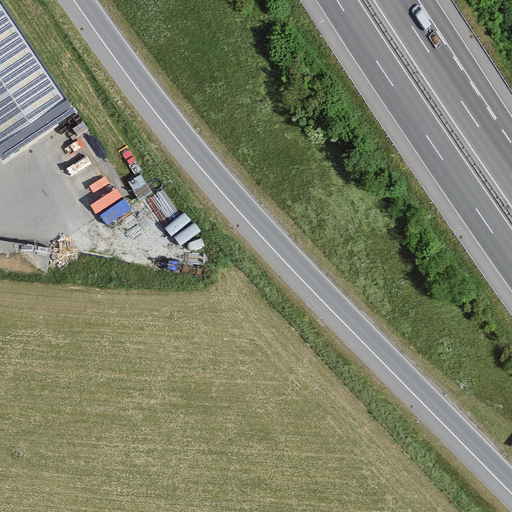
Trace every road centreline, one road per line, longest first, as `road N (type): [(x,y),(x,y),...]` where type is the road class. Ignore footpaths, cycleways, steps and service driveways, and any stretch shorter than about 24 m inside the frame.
road 1 (motorway): [(82,0),(221,178),(511,480)]
road 2 (motorway): [(336,0),(511,259)]
road 3 (motorway): [(478,127),(396,0)]
road 4 (motorway): [(478,127),(425,0)]
